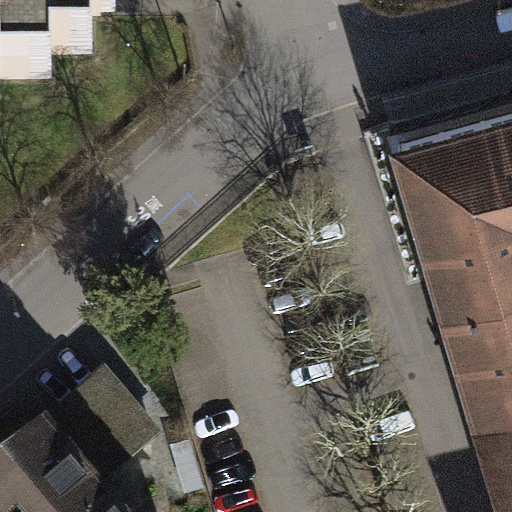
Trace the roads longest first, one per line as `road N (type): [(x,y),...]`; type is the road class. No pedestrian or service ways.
road 1 (residential): [(0,341),(286,87)]
road 2 (residential): [(286,87),(511,27)]
